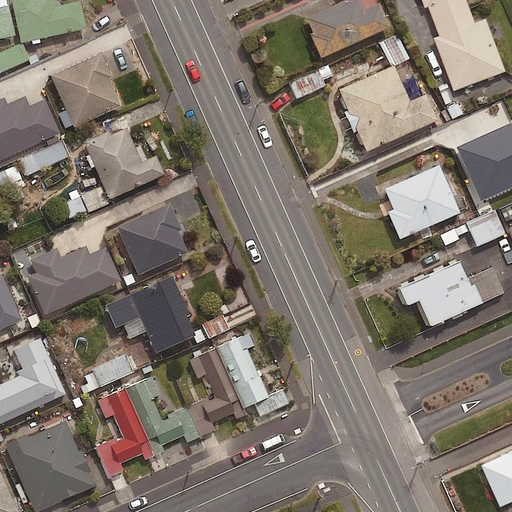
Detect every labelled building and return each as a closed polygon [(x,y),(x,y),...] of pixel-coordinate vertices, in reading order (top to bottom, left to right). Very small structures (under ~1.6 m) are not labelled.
[(5,0),(0,0),(0,39),(14,37),(5,0)] [(56,10),(53,0),(20,0),(13,2),(23,44),(85,30),(80,5),(56,10)] [(389,30),(376,0),(354,0),(306,21),(323,59),(389,30)] [(421,0),(425,9),(428,8),(439,38),(434,40),(453,92),(504,73),(484,20),(473,25),(464,0),(421,0)] [(398,33),(379,43),(392,69),(411,59),(398,33)] [(0,73),(28,62),(21,46),(0,54),(0,73)] [(65,111),(57,114),(64,130),(72,127),(73,129),(123,107),(100,55),(51,77),(65,111)] [(332,78),(327,67),(289,83),(296,100),(326,87),(324,81),(332,78)] [(409,104),(394,70),(338,94),(364,155),(437,123),(426,97),(409,104)] [(1,99),(0,99),(0,161),(59,135),(45,103),(29,109),(25,99),(5,108),(1,99)] [(498,128),(488,105),(460,118),(471,140),(498,128)] [(127,130),(86,148),(89,155),(85,157),(91,170),(95,168),(110,201),(164,176),(156,158),(143,164),(127,130)] [(69,158),(62,142),(20,160),(27,177),(69,158)] [(23,185),(15,167),(0,173),(0,184),(4,193),(23,185)] [(459,215),(438,168),(385,192),(394,212),(388,214),(400,241),(459,215)] [(107,206),(100,189),(82,196),(89,213),(107,206)] [(85,213),(76,190),(67,194),(71,202),(63,205),(69,220),(85,213)] [(180,230),(169,206),(117,230),(139,277),(187,255),(177,231),(180,230)] [(506,235),(495,211),(466,223),(477,248),(506,235)] [(465,224),(440,235),(445,247),(460,240),(458,237),(469,232),(465,224)] [(88,258),(84,249),(58,260),(54,252),(28,263),(34,278),(29,280),(44,316),(121,283),(106,250),(88,258)] [(466,280),(457,261),(399,289),(408,308),(418,304),(430,330),(503,295),(491,269),(466,280)] [(0,277),(0,331),(22,321),(2,277),(0,277)] [(196,338),(171,280),(106,308),(116,329),(123,326),(129,341),(146,333),(156,355),(196,338)] [(216,351),(243,411),(257,405),(263,416),(289,404),(283,392),(268,399),(247,352),(254,348),(248,336),(216,351)] [(0,420),(63,394),(41,341),(15,352),(25,378),(0,388),(0,420)] [(243,411),(216,351),(190,363),(198,379),(206,376),(216,397),(188,410),(200,437),(214,431),(212,426),(233,416),(235,421),(246,416),(243,411)] [(133,373),(126,356),(79,376),(86,394),(133,373)] [(127,391),(156,456),(171,449),(168,444),(184,437),(187,443),(200,437),(188,410),(161,422),(151,399),(162,394),(155,379),(127,391)] [(156,456),(127,391),(99,403),(105,419),(114,415),(124,438),(98,450),(110,478),(123,472),(120,465),(142,455),(144,461),(156,456)] [(38,511),(95,487),(66,422),(6,449),(33,511),(38,511)] [(511,495),(511,445),(481,460),(499,501),(511,495)] [(0,511),(21,511),(2,471),(0,471),(0,511)]
